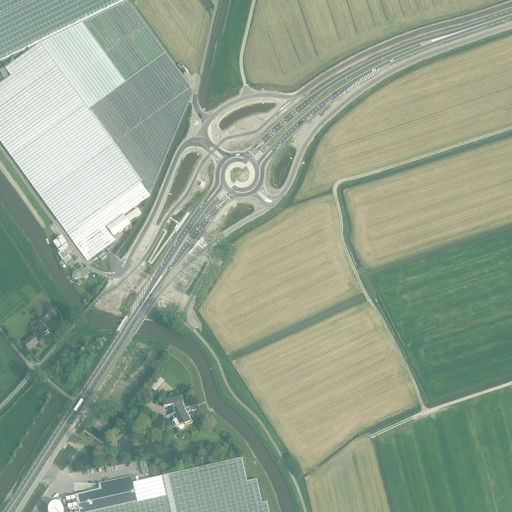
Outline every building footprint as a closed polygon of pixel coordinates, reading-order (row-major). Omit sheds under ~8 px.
[(0,0),(0,60),(37,41),(127,0),(0,0)] [(130,224),(129,223),(141,214),(137,209),(132,213),(130,210),(150,196),(150,195),(173,139),(188,105),(193,91),(128,2),(39,44),(5,68),(11,76),(0,83),(0,141),(10,155),(46,205),(87,261),(116,240),(113,237),(130,224)] [(62,260),(68,256),(64,250),(65,249),(64,247),(66,245),(60,237),(53,243),(60,253),(58,254),(62,260)] [(107,258),(103,252),(98,256),(102,261),(107,258)] [(82,278),(90,272),(86,267),(84,269),(82,267),(78,271),(75,271),(72,273),(72,276),(74,280),(77,280),(80,277),(80,276),(82,278)] [(42,324),(51,316),(47,312),(38,319),(42,324)] [(36,339),(39,336),(35,331),(32,334),(33,335),(23,343),(29,349),(38,342),(36,339)] [(156,392),(164,382),(158,376),(149,387),(156,392)] [(177,426),(178,426),(179,428),(180,429),(181,429),(182,429),(184,429),(185,427),(186,426),(185,424),(191,421),(183,405),(181,396),(163,400),(164,407),(174,405),(174,407),(175,408),(175,409),(174,410),(174,412),(167,415),(168,417),(168,418),(172,415),(174,419),(174,420),(173,420),(173,421),(173,422),(173,423),(173,424),(173,425),(174,425),(174,426),(175,426),(176,426),(176,427),(177,426)] [(269,511),(267,503),(263,504),(262,500),(258,481),(249,483),(243,458),(162,477),(167,496),(98,511),(269,511)] [(145,459),(139,461),(142,475),(149,473),(145,459)] [(79,507),(79,511),(98,511),(167,496),(162,477),(137,482),(135,477),(134,476),(132,476),(108,482),(109,487),(100,490),(99,489),(98,489),(89,491),(88,491),(88,492),(76,495),(76,496),(79,507)] [(76,496),(66,498),(69,509),(79,507),(76,496)]
